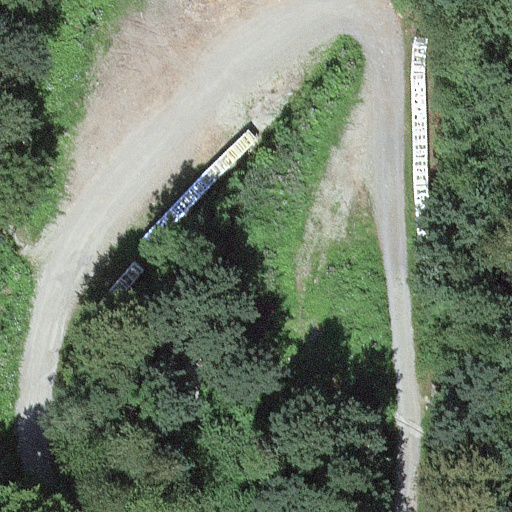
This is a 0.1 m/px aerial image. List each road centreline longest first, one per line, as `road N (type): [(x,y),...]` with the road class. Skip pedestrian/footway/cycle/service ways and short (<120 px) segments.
road 1 (track): [(379,0),(412,97),(396,248),(417,431)]
road 2 (track): [(64,250),(259,0)]
road 3 (track): [(70,511),(34,393),(64,250)]
